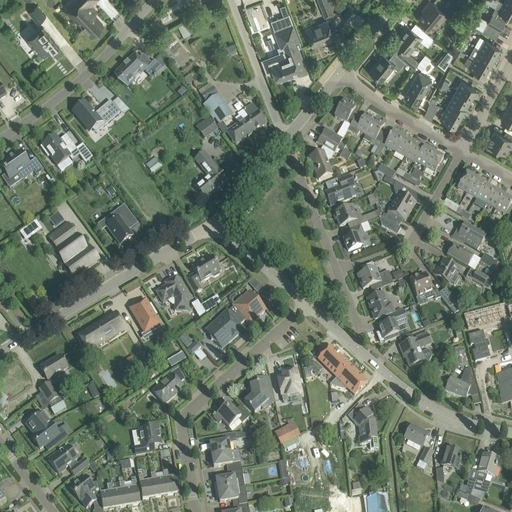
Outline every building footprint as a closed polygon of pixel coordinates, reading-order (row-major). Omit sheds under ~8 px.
[(84,24),(83,26),(92,35),(103,25),(92,14),(95,11),(90,6),(96,1),(94,0),(77,0),(69,9),(84,24)] [(318,0),(325,17),(333,14),(327,0),(318,0)] [(511,0),(504,0),(503,3),(511,8),(511,0)] [(442,21),(447,16),(430,1),(425,7),(427,9),(418,20),(424,25),(421,29),(427,34),(430,30),(431,30),(440,19),(442,21)] [(511,8),(503,3),(499,1),(492,14),(493,15),(492,17),(491,16),(487,23),(501,31),(505,24),(501,22),(504,17),(511,20),(511,8)] [(37,23),(45,16),(36,5),(28,12),(37,23)] [(341,18),(347,23),(355,13),(349,8),(341,18)] [(266,74),(273,71),(277,81),(297,73),(298,75),(306,72),(298,49),(302,48),(289,14),(271,21),(280,46),(277,47),(279,52),(260,59),(266,74)] [(179,27),(184,37),(196,30),(192,21),(179,27)] [(308,37),(312,46),(325,41),(326,43),(334,39),(327,21),(306,30),(308,37)] [(59,47),(42,26),(27,39),(43,60),(59,47)] [(407,26),(400,34),(415,46),(420,40),(427,47),(434,39),(427,34),(421,29),(417,33),(407,26)] [(415,46),(400,34),(393,43),(402,50),(408,55),(409,54),(415,46)] [(467,43),(462,40),(458,47),(463,50),(467,43)] [(485,40),(480,48),(495,57),(500,47),(496,44),(495,46),(485,40)] [(480,48),(474,58),(489,67),(495,57),(480,48)] [(416,66),(418,63),(409,54),(408,55),(402,50),(397,55),(414,68),(416,66)] [(369,72),(380,80),(383,77),(384,78),(393,67),(398,71),(405,63),(394,53),(388,60),(383,55),(369,72)] [(141,74),(149,66),(157,74),(163,68),(154,60),(151,63),(142,54),(138,59),(134,54),(115,74),(128,87),(136,80),(134,78),(139,72),(141,74)] [(418,63),(416,66),(422,70),(431,59),(425,55),(418,63)] [(489,67),(474,58),(469,68),(475,72),(481,75),(483,77),(489,67)] [(423,97),(422,97),(431,80),(418,73),(404,98),(418,105),(423,97)] [(461,81),(456,91),(470,99),(476,90),(461,81)] [(198,91),(206,102),(217,94),(213,88),(212,89),(209,84),(198,91)] [(183,88),(177,93),(181,97),(187,92),(183,88)] [(456,91),(450,100),(465,109),(470,99),(456,91)] [(251,134),(239,116),(235,119),(238,124),(228,131),(222,123),(224,121),(232,115),(218,95),(210,101),(205,104),(220,124),(217,126),(223,135),(226,132),(235,145),(251,134)] [(346,124),(350,126),(354,121),(353,120),(357,115),(353,112),(356,107),(344,100),(334,117),(346,124)] [(450,100),(445,110),(460,118),(465,109),(450,100)] [(110,101),(94,115),(85,103),(73,112),(89,131),(100,122),(104,127),(120,113),(110,101)] [(430,101),(423,117),(429,120),(437,105),(435,104),(430,101)] [(238,114),(239,116),(251,134),(266,124),(258,111),(257,111),(252,104),(243,110),(238,114)] [(193,110),(199,118),(203,116),(197,107),(193,110)] [(460,118),(445,110),(440,119),(454,128),(460,118)] [(506,131),(510,133),(511,134),(511,113),(506,110),(500,120),(509,125),(506,131)] [(359,132),(365,136),(375,119),(365,113),(359,124),(354,121),(350,126),(347,131),(357,136),(359,132)] [(196,127),(204,137),(216,128),(208,118),(196,127)] [(385,124),(375,119),(365,136),(363,140),(378,148),(381,144),(375,141),(385,124)] [(326,129),(321,136),(339,146),(341,142),(343,139),(334,134),(326,129)] [(384,146),(394,152),(404,135),(393,130),(384,146)] [(511,134),(510,133),(507,138),(494,131),(487,144),(505,155),(509,148),(511,143),(511,134)] [(85,162),(92,157),(83,144),(76,149),(66,136),(59,141),(55,135),(41,145),(42,146),(40,147),(48,158),(50,157),(56,166),(69,157),(72,161),(80,155),(85,162)] [(394,152),(404,157),(414,141),(404,135),(394,152)] [(321,153),(310,157),(319,181),(328,177),(332,175),(326,161),(331,159),(334,154),(339,146),(321,136),(317,144),(323,147),(320,151),(321,153)] [(404,157),(414,163),(423,147),(414,141),(404,157)] [(416,163),(424,168),(433,152),(423,147),(414,163),(415,164),(416,163)] [(18,174),(23,180),(34,172),(36,176),(44,171),(36,159),(29,164),(20,152),(13,157),(0,165),(0,166),(4,171),(3,172),(5,174),(6,174),(10,180),(18,174)] [(433,152),(424,168),(435,174),(443,158),(433,152)] [(206,164),(201,168),(209,178),(196,188),(205,199),(227,181),(204,153),(200,156),(206,164)] [(145,165),(151,173),(161,166),(155,158),(145,165)] [(377,171),(382,174),(386,167),(381,164),(377,171)] [(457,188),(467,194),(476,179),(466,173),(457,188)] [(402,178),(418,188),(421,183),(405,174),(402,178)] [(341,187),(325,194),(325,195),(323,196),(325,202),(328,201),(328,202),(330,207),(340,203),(351,199),(351,198),(356,196),(352,188),(355,187),(350,176),(347,177),(338,181),(341,187)] [(477,198),(485,184),(476,179),(467,194),(476,199),(477,198)] [(397,196),(393,202),(410,212),(416,203),(406,197),(410,190),(401,185),(396,182),(393,187),(395,195),(397,196)] [(477,198),(486,204),(495,190),(485,184),(477,198)] [(486,204),(495,209),(504,195),(495,190),(486,204)] [(511,199),(504,195),(495,209),(505,215),(511,203),(511,199)] [(388,213),(384,219),(391,223),(395,216),(405,222),(410,212),(393,202),(387,212),(388,213)] [(449,210),(455,214),(459,208),(453,204),(449,210)] [(113,213),(118,219),(107,228),(120,245),(132,236),(128,231),(138,224),(124,205),(113,213)] [(360,226),(374,220),(372,214),(365,217),(365,216),(362,218),(359,212),(354,214),(351,207),(342,210),(333,214),(334,217),(335,216),(340,227),(358,220),(360,226)] [(401,229),(391,223),(384,219),(381,218),(379,218),(381,226),(388,230),(397,235),(401,229)] [(28,227),(34,236),(42,230),(36,221),(28,227)] [(75,278),(99,260),(90,247),(83,252),(73,238),(77,235),(68,223),(48,238),(56,249),(55,250),(66,265),(70,262),(79,274),(74,277),(75,278)] [(482,233),(478,231),(465,224),(459,234),(455,232),(453,237),(464,244),(466,239),(479,247),(486,235),(485,235),(482,233)] [(348,252),(363,246),(364,248),(369,246),(369,245),(369,243),(369,241),(368,240),(366,239),(365,238),(361,229),(360,226),(361,226),(360,226),(342,233),(343,233),(345,239),(343,240),(348,252)] [(447,255),(468,267),(474,256),(462,249),(453,244),(447,255)] [(480,262),(494,270),(498,263),(484,255),(480,262)] [(192,276),(193,279),(187,282),(195,295),(202,291),(198,284),(200,283),(201,283),(212,277),(214,278),(219,275),(220,272),(221,272),(212,257),(192,268),(195,274),(192,276)] [(455,274),(458,269),(444,261),(439,269),(438,268),(434,275),(449,284),(454,286),(455,286),(459,279),(459,277),(455,274)] [(383,288),(393,284),(392,281),(388,272),(378,276),(375,269),(374,269),(372,264),(362,268),(364,273),(357,276),(363,290),(381,282),(383,288)] [(483,287),(488,290),(493,282),(471,270),(466,277),(471,280),(472,279),(484,286),(483,287)] [(392,274),(395,282),(403,279),(400,271),(392,274)] [(435,300),(441,298),(438,294),(439,294),(437,290),(432,292),(429,283),(425,274),(410,280),(413,289),(417,298),(425,295),(427,300),(434,297),(435,300)] [(156,293),(163,304),(168,301),(170,303),(172,305),(175,305),(175,312),(188,312),(188,297),(176,277),(169,281),(170,284),(156,293)] [(398,282),(399,285),(398,286),(400,292),(406,290),(404,285),(406,284),(405,280),(398,282)] [(261,285),(255,290),(259,295),(266,289),(261,285)] [(441,298),(449,309),(450,308),(452,306),(456,304),(444,289),(439,294),(438,294),(441,298)] [(233,305),(234,307),(235,307),(246,320),(251,325),(258,318),(257,317),(265,311),(255,299),(249,293),(241,299),(240,298),(233,305)] [(367,300),(370,309),(372,308),(377,320),(386,317),(394,313),(392,306),(388,307),(383,293),(376,296),(367,300)] [(135,318),(144,334),(160,325),(150,309),(145,300),(130,310),(135,318)] [(215,307),(210,300),(201,305),(206,314),(215,307)] [(460,309),(456,304),(452,306),(450,308),(454,313),(460,309)] [(235,307),(234,307),(228,313),(227,312),(206,331),(216,341),(222,349),(240,333),(239,332),(240,328),(241,327),(239,326),(246,320),(235,307)] [(384,342),(394,338),(399,336),(396,328),(407,323),(402,311),(397,313),(388,317),(390,322),(378,327),(380,333),(376,335),(379,343),(383,341),(384,343),(384,342)] [(78,337),(88,354),(126,331),(116,313),(78,337)] [(399,346),(402,354),(404,353),(409,368),(424,362),(419,349),(431,344),(428,335),(428,336),(426,332),(415,336),(417,340),(416,340),(409,343),(399,346)] [(184,335),(179,340),(187,349),(192,344),(184,335)] [(187,351),(192,356),(201,347),(196,342),(187,351)] [(331,346),(318,360),(336,377),(349,364),(331,346)] [(123,362),(131,375),(142,368),(135,355),(123,362)] [(40,369),(45,377),(48,381),(67,369),(60,357),(40,369)] [(309,368),(318,377),(323,371),(315,363),(309,368)] [(349,364),(336,377),(354,396),(368,383),(349,364)] [(471,369),(465,370),(461,368),(461,370),(464,371),(460,382),(450,378),(445,391),(465,399),(467,395),(470,397),(478,395),(471,369)] [(154,393),(149,397),(158,407),(162,403),(164,405),(183,388),(180,384),(184,380),(179,371),(178,370),(171,374),(172,375),(153,392),(154,393)] [(282,377),(277,378),(283,403),(289,402),(287,397),(301,394),(296,371),(282,374),(282,377)] [(511,371),(498,374),(502,404),(511,402),(511,410),(511,371)] [(265,404),(268,408),(274,403),(268,377),(256,380),(257,384),(250,385),(252,396),(244,403),(254,414),(265,404)] [(52,409),(51,410),(55,416),(66,409),(60,398),(51,383),(40,390),(45,398),(49,405),(52,409)] [(213,418),(219,424),(222,422),(229,429),(236,422),(238,420),(242,424),(250,417),(247,414),(240,407),(235,411),(228,404),(213,418)] [(359,445),(370,444),(370,450),(378,449),(377,439),(376,425),(374,421),(370,418),(373,415),(366,408),(365,409),(360,405),(353,412),(348,417),(359,428),(359,437),(359,445)] [(26,425),(34,436),(50,424),(42,413),(26,425)] [(309,415),(297,417),(302,437),(313,434),(309,415)] [(54,448),(68,438),(61,428),(56,432),(50,425),(35,437),(34,436),(31,439),(40,450),(50,442),(54,448)] [(404,439),(422,448),(429,435),(411,426),(404,439)] [(158,427),(150,428),(139,430),(142,447),(134,448),(136,456),(144,454),(154,453),(153,447),(158,446),(161,445),(160,439),(158,429),(158,427)] [(209,444),(211,456),(231,453),(229,442),(237,440),(235,434),(234,434),(231,434),(221,436),(222,442),(209,444)] [(197,451),(207,451),(207,439),(197,439),(197,451)] [(78,465),(75,461),(77,459),(68,447),(57,455),(56,454),(48,460),(59,475),(62,473),(60,471),(64,469),(64,470),(68,466),(71,470),(70,471),(75,477),(83,471),(89,466),(84,460),(78,465)] [(416,467),(423,471),(433,453),(426,449),(422,455),(418,464),(416,467)] [(444,458),(442,465),(457,470),(459,463),(462,453),(447,449),(444,458)] [(107,454),(108,461),(116,460),(110,451),(107,454)] [(231,453),(211,456),(213,468),(226,466),(227,472),(241,469),(240,463),(238,451),(231,453)] [(300,454),(288,456),(291,474),(295,473),(297,485),(309,483),(307,471),(303,472),(301,460),(300,454)] [(468,481),(466,487),(465,493),(470,495),(470,496),(482,501),(484,494),(488,483),(485,482),(486,475),(493,478),(499,460),(483,456),(475,483),(468,481)] [(285,462),(278,463),(281,481),(288,480),(285,462)] [(214,484),(216,492),(244,487),(241,469),(227,472),(228,478),(215,480),(216,484),(214,484)] [(437,482),(444,485),(442,470),(436,470),(437,482)] [(167,471),(162,472),(164,479),(167,496),(174,495),(175,496),(180,495),(176,476),(169,477),(168,474),(167,471)] [(164,479),(156,480),(155,473),(150,474),(151,481),(152,481),(155,498),(162,497),(162,498),(167,498),(167,496),(164,479)] [(155,500),(155,498),(152,481),(151,481),(144,482),(143,475),(138,476),(142,500),(150,499),(150,500),(155,500)] [(96,511),(98,511),(103,511),(100,494),(98,483),(90,484),(85,477),(78,483),(70,489),(79,501),(86,509),(94,503),(95,505),(96,511)] [(140,505),(136,480),(131,481),(132,488),(125,489),(128,507),(128,508),(133,507),(133,506),(140,505)] [(121,508),(128,507),(125,489),(124,482),(119,483),(120,490),(113,492),(116,509),(116,510),(121,509),(121,508)] [(353,485),(353,491),(351,491),(352,496),(361,495),(361,490),(362,490),(361,484),(353,485)] [(100,494),(103,511),(102,511),(105,511),(108,511),(108,510),(116,509),(113,492),(112,485),(107,485),(108,492),(100,494)] [(237,488),(216,492),(217,499),(219,499),(219,503),(232,501),(233,507),(247,505),(246,499),(244,487),(237,488)] [(465,493),(459,490),(458,491),(457,491),(455,497),(467,502),(470,496),(470,495),(465,493)] [(385,511),(384,500),(368,502),(369,511),(385,511)]
